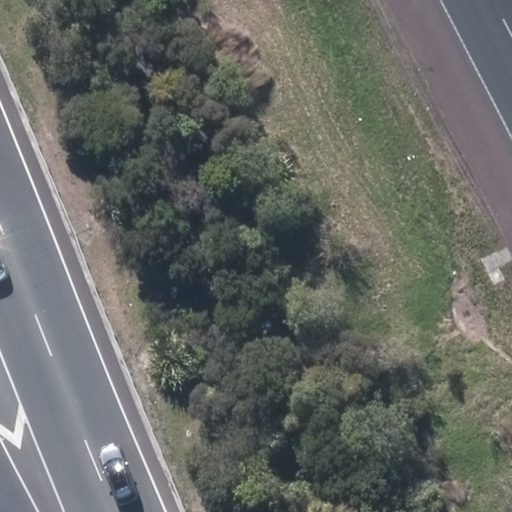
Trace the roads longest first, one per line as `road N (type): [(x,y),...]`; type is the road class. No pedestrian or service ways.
road 1 (motorway): [(91,511),(0,268)]
road 2 (unclassified): [(67,511),(0,405)]
